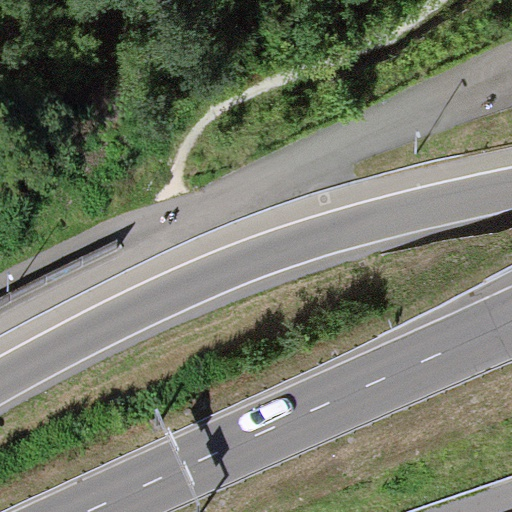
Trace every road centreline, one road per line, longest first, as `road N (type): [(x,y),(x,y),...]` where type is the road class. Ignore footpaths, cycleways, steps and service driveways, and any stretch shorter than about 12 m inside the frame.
road 1 (motorway): [(511,189),(313,237),(219,271),(0,382)]
road 2 (primary): [(511,322),(87,511)]
